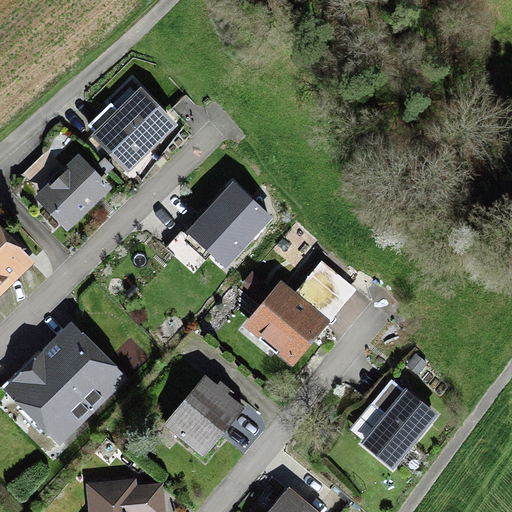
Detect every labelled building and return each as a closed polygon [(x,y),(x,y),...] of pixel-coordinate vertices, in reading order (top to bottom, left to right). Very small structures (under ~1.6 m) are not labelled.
[(90,140),(128,178),(178,128),(140,91),(118,113),(110,105),(87,128),(95,136),(90,140)] [(34,202),(68,235),(112,191),(78,157),(61,174),(55,168),(37,186),(43,192),(34,202)] [(273,222),(234,186),(187,238),(227,273),(273,222)] [(0,228),(0,298),(35,264),(0,228)] [(356,291),(321,263),(295,296),(330,324),(356,291)] [(241,286),(255,296),(264,284),(251,274),(241,286)] [(244,330),(293,369),(330,324),(295,296),(280,285),(244,330)] [(129,376),(71,318),(2,387),(18,402),(13,407),(17,410),(8,418),(30,439),(42,427),(60,445),(129,376)] [(407,364),(417,373),(428,362),(417,353),(407,364)] [(217,381),(205,372),(163,422),(203,455),(246,405),(231,393),(234,389),(220,377),(217,381)] [(394,466),(439,411),(406,384),(403,387),(392,377),(350,427),(362,437),(360,439),(394,466)] [(87,480),(89,511),(166,511),(164,481),(137,482),(136,477),(87,480)] [(324,511),(289,483),(264,511),(324,511)]
